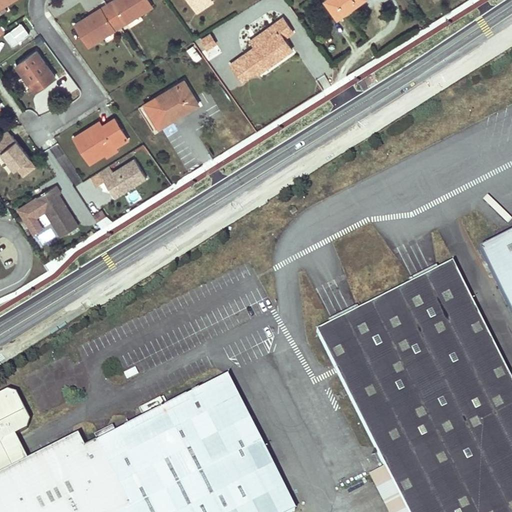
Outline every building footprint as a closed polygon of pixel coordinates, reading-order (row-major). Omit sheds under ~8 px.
[(0,0),(0,14),(7,10),(5,7),(15,0),(0,0)] [(148,0),(111,0),(106,4),(117,23),(125,19),(127,23),(138,16),(136,12),(150,3),(148,0)] [(186,0),(192,10),(208,1),(207,0),(186,0)] [(360,0),(325,0),(337,16),(360,0)] [(150,3),(136,12),(138,16),(152,7),(150,3)] [(106,4),(74,24),(85,43),(99,34),(101,38),(113,31),(111,27),(117,23),(106,4)] [(278,29),(230,63),(241,79),(255,69),(258,71),(291,48),(283,37),(293,31),(283,17),(273,23),(278,29)] [(199,39),(206,50),(218,42),(211,31),(199,39)] [(151,45),(163,41),(160,33),(148,37),(151,45)] [(99,34),(85,43),(88,46),(101,38),(99,34)] [(196,45),(188,47),(193,61),(201,59),(196,45)] [(54,76),(45,63),(36,50),(17,64),(36,89),(54,76)] [(198,103),(184,79),(152,98),(167,122),(198,103)] [(89,127),(74,136),(90,162),(104,153),(116,145),(130,137),(117,115),(102,124),(92,131),(89,127)] [(100,120),(89,127),(92,131),(102,124),(100,120)] [(8,127),(0,131),(0,151),(2,150),(15,168),(18,165),(24,172),(36,163),(8,127)] [(118,149),(116,145),(104,153),(106,156),(118,149)] [(114,170),(110,164),(99,170),(115,196),(147,176),(135,157),(114,170)] [(18,206),(33,231),(42,225),(35,214),(45,208),(61,233),(78,222),(58,191),(61,189),(56,182),(18,206)] [(103,209),(94,213),(97,222),(107,218),(103,209)] [(44,225),(50,221),(46,213),(39,217),(44,225)] [(511,233),(484,247),(511,302),(511,233)] [(511,511),(511,383),(452,264),(426,277),(344,318),(316,332),(335,370),(379,458),(384,467),(406,511),(291,511),(294,511),(226,377),(115,433),(97,442),(82,450),(17,482),(12,473),(0,478),(0,511),(511,511)] [(125,371),(126,377),(137,374),(136,368),(125,371)] [(9,413),(17,409),(9,394),(0,398),(0,400),(3,402),(9,413)] [(0,438),(11,433),(13,428),(17,430),(20,429),(23,422),(17,409),(9,413),(3,402),(0,400),(0,438)] [(95,437),(97,442),(115,433),(112,428),(95,437)] [(0,478),(12,473),(27,465),(11,433),(0,438),(0,478)] [(82,450),(77,440),(27,465),(12,473),(17,482),(82,450)] [(406,511),(384,467),(371,473),(391,511),(406,511)]
